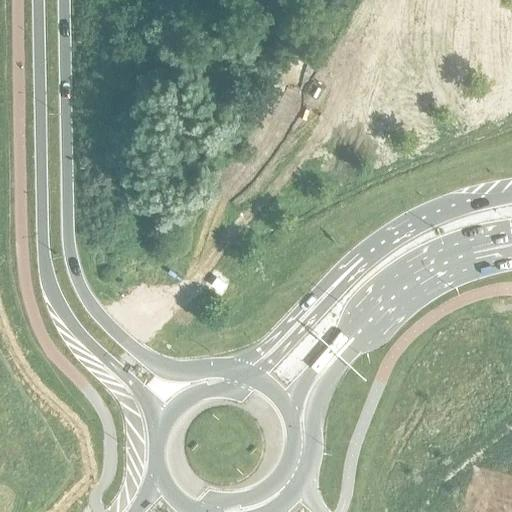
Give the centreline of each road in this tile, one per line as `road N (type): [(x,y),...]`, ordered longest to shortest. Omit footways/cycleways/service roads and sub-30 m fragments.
road 1 (tertiary): [(38,0),(44,246),(53,288),(74,325),(163,422)]
road 2 (tertiary): [(190,371),(161,368),(120,336),(81,281),(70,244),(65,0)]
road 3 (secondary): [(340,349),(427,273),(511,244)]
road 4 (secondary): [(511,197),(414,224),(351,269)]
road 5 (secondary): [(351,269),(326,281),(235,370)]
road 6 (secondary): [(351,269),(253,378)]
road 7 (secondary): [(300,485),(312,449),(313,403),(340,349)]
